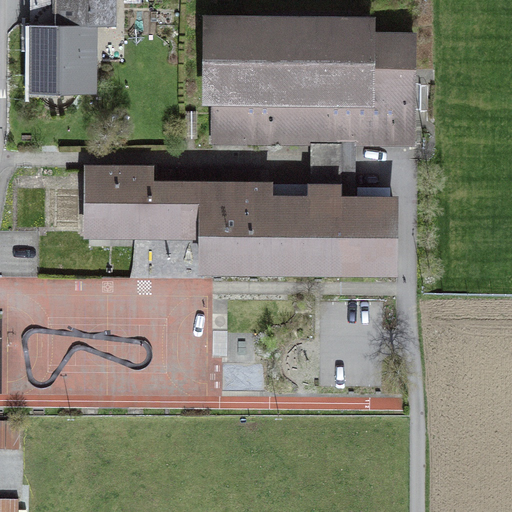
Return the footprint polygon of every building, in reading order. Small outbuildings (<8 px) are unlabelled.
[(39,23),(38,91),(88,92),(89,24),(116,24),(115,0),(53,0),(54,15),(46,15),(46,23),(39,23)] [(352,140),(412,141),(413,35),(371,35),(371,20),(207,19),(206,98),(214,98),(212,139),(216,139),(216,137),(235,137),(235,129),(243,129),(243,139),(342,140),(342,130),(352,130),(352,140)] [(201,232),(201,265),(204,264),(339,266),(339,265),(393,265),(393,200),(340,200),(340,185),(310,184),(310,199),(268,199),(268,184),(150,183),(150,167),(87,166),(87,232),(90,232),(90,226),(133,226),(133,232),(201,232)] [(0,420),(0,447),(19,448),(20,420),(0,420)] [(18,511),(18,498),(0,497),(0,511),(18,511)]
